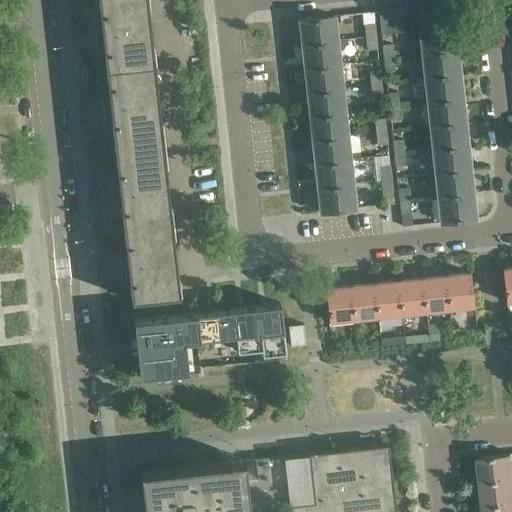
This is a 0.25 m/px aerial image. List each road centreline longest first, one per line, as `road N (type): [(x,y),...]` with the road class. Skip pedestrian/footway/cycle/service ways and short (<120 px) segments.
road 1 (residential): [(511,232),(254,261),(227,1)]
road 2 (unclassified): [(88,511),(51,183)]
road 3 (residential): [(511,197),(494,0)]
road 4 (unclassified): [(51,183),(29,0)]
road 5 (residential): [(442,511),(434,441),(511,432)]
